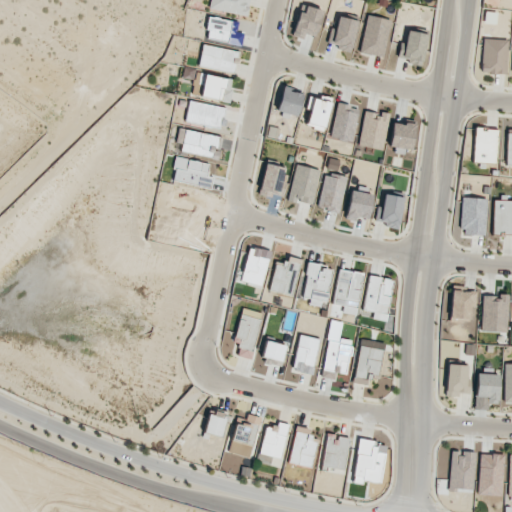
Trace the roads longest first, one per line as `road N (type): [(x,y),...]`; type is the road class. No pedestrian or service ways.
road 1 (tertiary): [(412,389),(470,0)]
road 2 (tertiary): [(448,0),(409,283),(412,389)]
road 3 (residential): [(277,0),(206,367)]
road 4 (secondary): [(347,511),(225,486),(0,401)]
road 5 (residential): [(206,367),(340,407),(511,426)]
road 6 (residential): [(234,212),(413,255),(511,264)]
road 7 (secondary): [(0,426),(128,477),(257,511)]
road 8 (residential): [(267,51),(376,81),(511,101)]
road 9 (tertiary): [(412,511),(412,389)]
